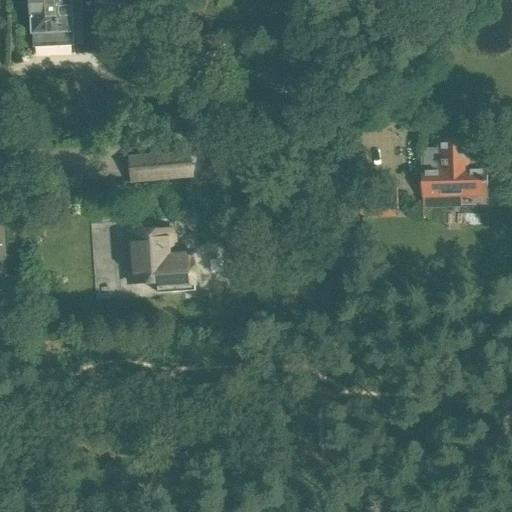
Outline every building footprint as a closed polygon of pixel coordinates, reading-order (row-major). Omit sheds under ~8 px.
[(31,0),(32,15),(51,14),(51,6),(72,5),(71,0),(31,0)] [(83,11),(82,1),(81,1),(83,45),(99,45),(98,30),(102,30),(101,11),(98,11),(83,11)] [(34,48),(74,46),(72,5),(51,6),(51,14),(32,15),(34,48)] [(92,126),(124,125),(122,86),(90,88),(92,126)] [(471,148),(470,141),(438,142),(438,149),(422,149),(424,199),(487,196),(485,147),(471,148)] [(232,147),(222,148),(222,156),(232,155),(232,147)] [(133,182),(159,180),(192,177),(189,152),(131,158),(133,182)] [(221,186),(226,164),(206,159),(200,181),(221,186)] [(174,242),(173,229),(133,231),(135,264),(129,264),(130,280),(157,279),(158,291),(195,288),(193,251),(179,252),(178,242),(174,242)]
